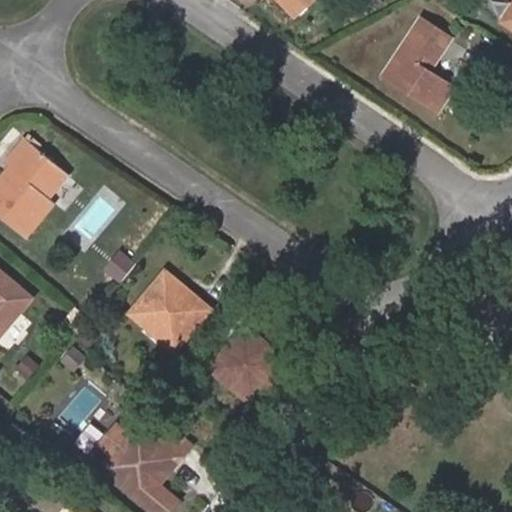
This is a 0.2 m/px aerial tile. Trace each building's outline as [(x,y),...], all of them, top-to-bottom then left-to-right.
[(282,0),(297,16),(313,0),(282,0)] [(440,109),(455,85),(431,70),(452,38),(422,19),(386,75),(440,109)] [(55,204),(48,199),(69,174),(26,139),(6,163),(11,167),(0,180),(0,211),(29,236),(55,204)] [(0,337),(33,297),(0,268),(0,337)] [(173,331),(165,340),(177,349),(211,308),(167,271),(132,312),(143,322),(151,313),(173,331)] [(151,313),(143,322),(165,340),(173,331),(151,313)] [(282,369),(252,344),(259,335),(249,327),(214,369),(254,403),(282,369)] [(259,335),(252,344),(282,369),(289,360),(259,335)] [(141,422),(182,456),(193,441),(155,409),(152,407),(141,422)] [(100,449),(111,458),(103,467),(157,511),(170,511),(182,498),(161,481),(182,456),(141,422),(132,433),(121,423),(100,449)] [(0,451),(8,458),(24,437),(13,428),(0,444),(0,451)]
